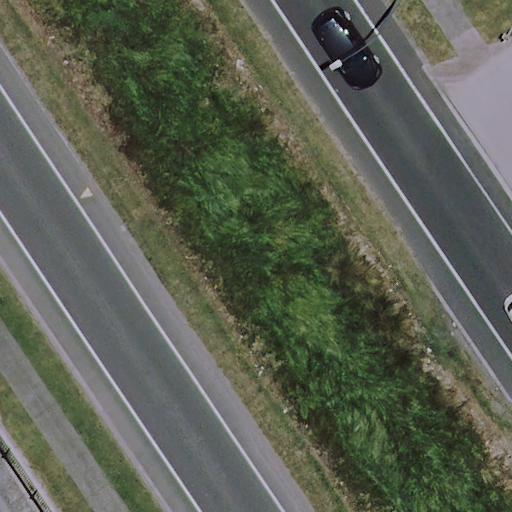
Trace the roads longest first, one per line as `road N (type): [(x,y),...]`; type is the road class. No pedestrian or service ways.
road 1 (tertiary): [(244,511),(0,146)]
road 2 (tertiary): [(315,0),(511,293)]
